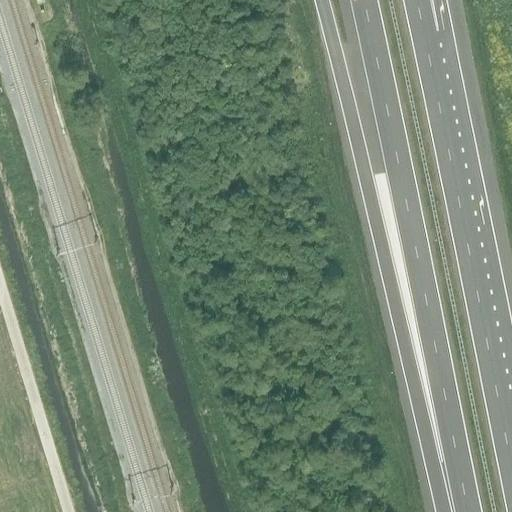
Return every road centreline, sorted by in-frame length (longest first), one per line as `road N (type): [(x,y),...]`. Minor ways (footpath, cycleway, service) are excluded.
road 1 (motorway): [(319,0),(443,511)]
road 2 (motorway): [(363,0),(468,511)]
road 3 (motorway): [(511,453),(443,128)]
road 4 (motorway): [(443,128),(417,0)]
road 5 (motorway): [(443,128),(439,0)]
